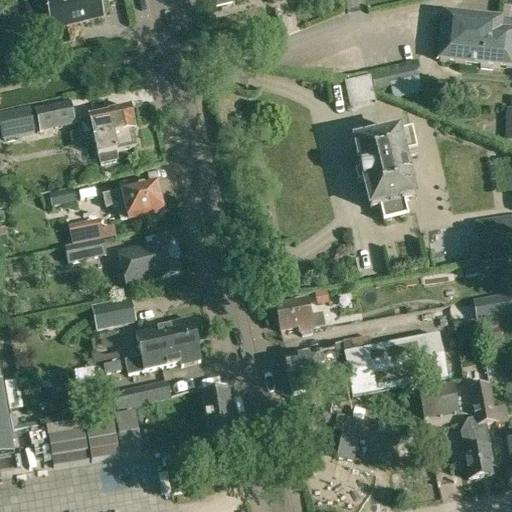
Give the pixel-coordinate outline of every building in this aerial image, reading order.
[(44,0),(52,32),(101,20),(96,0),(44,0)] [(213,0),(216,10),(233,6),(231,0),(213,0)] [(3,14),(9,37),(37,30),(32,7),(3,14)] [(511,8),(502,7),(501,21),(444,15),(438,61),(511,69),(511,8)] [(371,77),(373,90),(418,81),(414,66),(370,75),(371,77)] [(35,113),(39,135),(74,128),(69,106),(35,113)] [(29,110),(0,116),(0,130),(1,136),(2,140),(34,134),(29,110)] [(97,161),(98,161),(100,169),(114,166),(112,158),(116,157),(116,156),(134,152),(131,137),(133,136),(132,129),(133,128),(129,111),(109,115),(109,117),(89,122),(97,161)] [(408,217),(404,202),(414,200),(404,159),(416,156),(414,151),(415,150),(410,131),(398,134),(398,133),(354,143),(369,210),(379,208),(383,223),(408,217)] [(326,146),(328,175),(339,175),(337,145),(326,146)] [(11,162),(0,162),(0,192),(12,192),(11,162)] [(116,210),(120,225),(161,215),(155,189),(138,193),(138,190),(102,199),(105,213),(116,210)] [(48,196),(52,209),(75,204),(72,191),(48,196)] [(72,232),(69,234),(72,248),(88,245),(102,242),(114,239),(111,228),(101,230),(100,227),(87,230),(72,232)] [(511,232),(479,238),(482,261),(511,256),(511,232)] [(88,245),(72,248),(65,249),(68,265),(105,257),(102,242),(88,245)] [(160,284),(180,279),(172,242),(151,247),(151,249),(118,257),(126,290),(160,282),(160,284)] [(10,278),(8,267),(0,268),(0,270),(2,280),(10,278)] [(314,294),(316,307),(329,304),(326,292),(314,294)] [(511,297),(502,299),(505,319),(511,317),(511,297)] [(129,300),(93,307),(98,332),(135,324),(133,314),(129,300)] [(312,329),(324,327),(322,314),(309,317),(306,302),(276,308),(280,333),(298,330),(298,334),(312,332),(312,329)] [(135,340),(141,361),(196,347),(190,323),(171,327),(172,331),(135,340)] [(484,343),(501,339),(499,330),(482,334),(484,343)] [(319,355),(285,362),(292,395),(325,388),(341,385),(341,383),(349,381),(353,401),(447,382),(438,337),(371,350),(369,338),(343,344),(343,347),(333,348),(334,352),(319,355)] [(141,361),(125,364),(129,379),(144,375),(180,366),(181,369),(200,365),(196,347),(141,361)] [(120,365),(104,367),(105,377),(121,374),(120,365)] [(17,382),(0,385),(5,412),(22,410),(17,382)] [(0,454),(11,452),(5,412),(0,385),(0,384),(0,454)] [(165,384),(113,396),(118,415),(170,403),(165,384)] [(464,451),(470,480),(490,475),(488,462),(490,461),(487,446),(488,446),(484,424),(493,422),(491,410),(486,384),(469,387),(476,421),(470,422),(472,431),(464,433),(467,450),(464,451)] [(452,385),(416,393),(422,422),(458,414),(452,385)] [(166,417),(168,427),(228,417),(225,395),(187,401),(189,413),(166,417)] [(504,408),(491,410),(493,422),(494,427),(507,425),(504,408)] [(228,417),(168,427),(169,438),(188,435),(189,446),(209,442),(209,443),(232,439),(228,417)] [(69,440),(71,455),(136,447),(134,432),(69,440)] [(23,441),(31,474),(48,470),(40,437),(23,441)] [(339,440),(336,457),(354,460),(357,443),(339,440)] [(116,481),(117,505),(174,502),(173,478),(116,481)]
